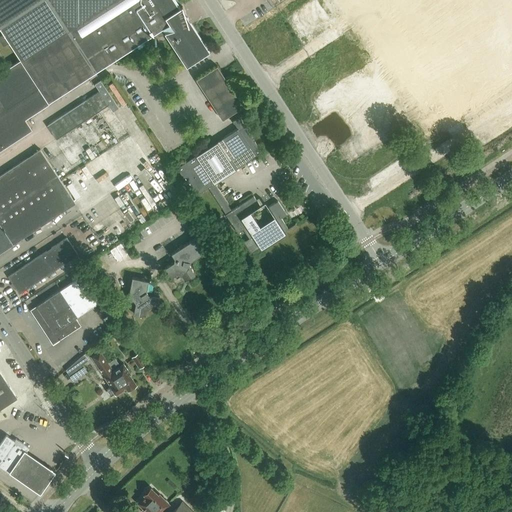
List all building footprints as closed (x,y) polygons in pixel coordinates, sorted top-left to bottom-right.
[(20,60),(48,103),(157,32),(159,35),(165,33),(186,67),(200,58),(199,56),(206,51),(189,25),(188,25),(187,22),(188,21),(187,17),(185,18),(182,6),(179,8),(173,0),(0,0),(0,29),(3,34),(0,35),(0,41),(3,46),(8,42),(20,60)] [(491,11),(511,49),(511,0),(319,0),(330,19),(351,7),(352,12),(358,23),(386,7),(381,0),(388,0),(390,2),(392,0),(482,0),(482,1),(487,10),(490,10),(491,11)] [(413,0),(397,11),(402,18),(428,2),(426,0),(413,0)] [(445,14),(467,0),(448,0),(439,6),(445,14)] [(477,9),(452,25),(456,31),(481,15),(477,9)] [(434,11),(408,28),(413,35),(438,19),(434,11)] [(389,13),(378,20),(376,17),(362,25),(371,39),(396,23),(389,13)] [(467,48),(492,32),(488,25),(462,40),(467,48)] [(392,72),(417,59),(401,27),(394,31),(395,34),(375,45),(381,56),(401,45),(402,48),(384,57),(392,72)] [(424,52),(449,36),(445,30),(420,46),(424,52)] [(499,42),(472,55),(476,63),(503,50),(499,42)] [(458,48),(430,61),(434,67),(461,54),(458,48)] [(441,122),(511,81),(511,58),(419,112),(421,115),(417,117),(427,134),(443,125),(441,122)] [(0,149),(32,128),(25,118),(48,103),(20,60),(0,73),(0,149)] [(441,78),(446,86),(471,70),(467,62),(441,78)] [(414,106),(440,91),(434,81),(423,87),(419,80),(429,75),(424,65),(398,80),(403,90),(412,84),(416,91),(408,95),(414,106)] [(222,120),(243,106),(216,66),(196,79),(222,120)] [(369,66),(314,98),(350,160),(389,137),(392,123),(390,119),(385,118),(382,113),(383,109),(380,104),(376,103),(372,106),(370,102),(371,94),(375,101),(376,101),(377,96),(368,81),(370,73),(371,66),(369,66)] [(100,80),(94,84),(99,91),(85,100),(47,125),(56,138),(108,104),(113,111),(118,108),(100,80)] [(232,121),(236,128),(176,168),(195,196),(209,187),(226,213),(224,214),(250,253),(287,229),(280,218),(286,214),(278,201),(267,208),(273,217),(259,226),(250,212),(260,206),(253,195),(231,210),(214,183),(261,152),(238,117),(232,121)] [(74,203),(40,150),(0,175),(0,252),(13,244),(13,243),(74,203)] [(206,250),(197,236),(171,253),(174,258),(173,262),(164,268),(171,278),(176,275),(181,277),(184,281),(195,274),(189,265),(189,261),(206,250)] [(19,293),(66,261),(78,254),(67,237),(8,276),(12,282),(10,283),(13,287),(15,286),(19,293)] [(100,301),(82,274),(30,310),(52,344),(80,325),(75,317),(94,305),(98,311),(104,308),(99,301),(100,301)] [(156,309),(158,297),(148,295),(146,292),(148,281),(131,278),(127,299),(133,300),(135,303),(133,314),(145,316),(146,310),(151,308),(156,309)] [(125,336),(121,329),(114,333),(118,340),(125,336)] [(124,388),(108,363),(99,351),(91,356),(111,386),(106,389),(111,395),(115,393),(115,394),(124,388)] [(88,360),(84,353),(65,370),(73,381),(87,372),(82,364),(88,360)] [(139,368),(145,365),(138,354),(132,358),(139,368)] [(108,363),(124,388),(125,387),(127,390),(135,384),(129,374),(129,372),(123,363),(119,366),(114,359),(108,363)] [(0,408),(16,398),(0,373),(0,408)] [(15,438),(14,440),(10,437),(6,434),(0,442),(0,457),(1,458),(0,460),(0,466),(10,473),(11,471),(26,450),(28,447),(15,438)] [(55,469),(26,450),(11,471),(40,491),(55,469)] [(191,511),(181,502),(170,511),(169,511),(165,508),(169,504),(167,503),(167,501),(165,499),(163,499),(158,494),(157,495),(150,488),(143,495),(144,495),(137,502),(146,511),(145,511),(191,511)]
